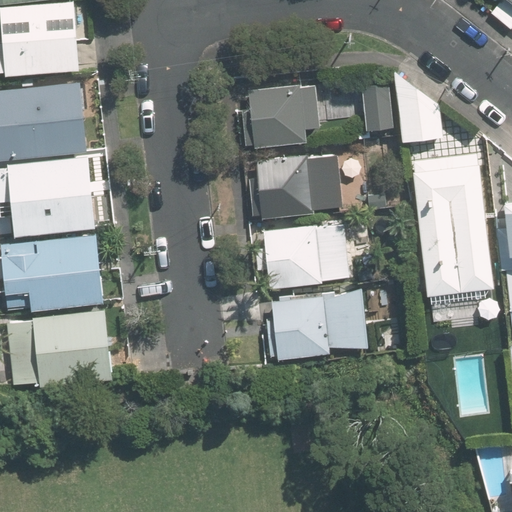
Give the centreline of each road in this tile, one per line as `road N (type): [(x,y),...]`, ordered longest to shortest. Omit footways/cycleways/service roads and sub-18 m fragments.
road 1 (residential): [(158,6),(188,350)]
road 2 (residential): [(511,94),(414,18),(352,0)]
road 3 (residential): [(299,0),(158,6)]
